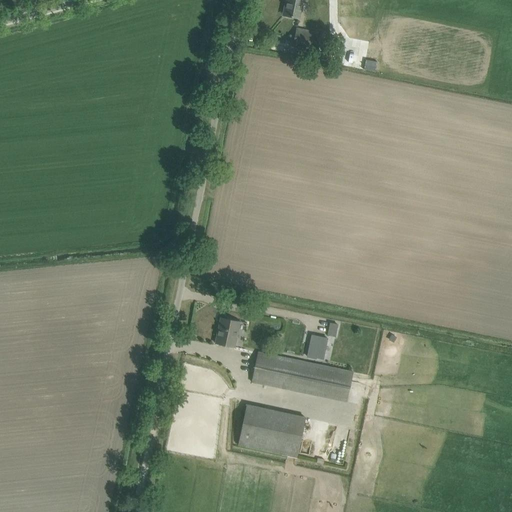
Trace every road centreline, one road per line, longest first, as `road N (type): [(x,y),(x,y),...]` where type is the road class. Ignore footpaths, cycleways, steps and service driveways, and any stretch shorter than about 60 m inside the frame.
road 1 (unclassified): [(170,359),(240,0)]
road 2 (track): [(170,359),(139,511)]
